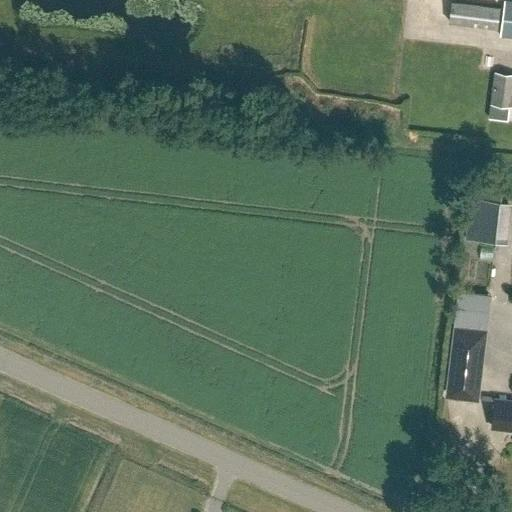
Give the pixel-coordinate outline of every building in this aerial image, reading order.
[(498,28),(500,6),(452,0),(449,22),(498,28)] [(511,36),(511,0),(504,0),(500,35),(511,36)] [(511,72),(495,71),(490,103),(511,105),(511,72)] [(494,194),(463,193),(462,231),(493,232),(494,194)] [(448,394),(477,397),(485,331),(456,328),(448,394)] [(492,426),(511,428),(511,399),(495,398),(492,426)]
